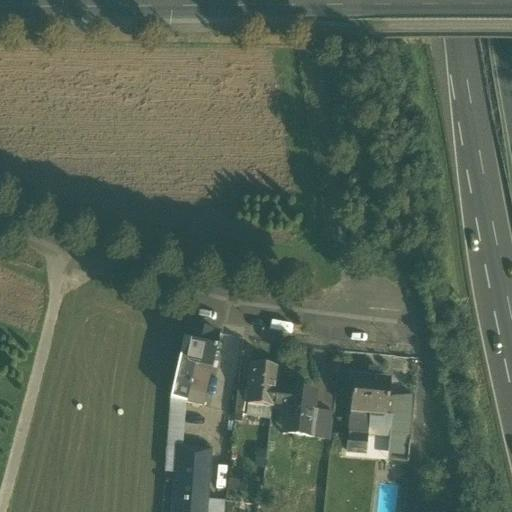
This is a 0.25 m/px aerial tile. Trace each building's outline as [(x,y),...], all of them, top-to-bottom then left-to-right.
[(219,335),(186,329),(178,364),(192,366),(210,370),(211,370),(219,335)] [(192,366),(178,364),(169,401),(184,404),(185,405),(186,403),(193,373),(192,366)] [(193,373),(186,403),(202,407),(210,370),(192,366),(193,373)] [(275,369),(251,366),(249,391),(247,406),(248,406),(271,409),(273,390),(275,369)] [(390,381),(352,378),(349,413),(369,415),(372,419),(381,419),(384,416),(387,417),(390,381)] [(249,391),(237,390),(234,417),(247,418),(248,406),(247,406),(249,391)] [(285,391),(273,390),(271,409),(283,410),(285,391)] [(316,394),(285,391),(283,410),(286,410),(285,424),(296,426),(295,437),(316,439),(318,423),(313,422),(316,394)] [(184,404),(169,401),(166,450),(178,451),(178,450),(180,450),(184,404)] [(369,415),(349,413),(347,436),(367,438),(369,415)] [(398,461),(408,462),(413,420),(387,417),(385,453),(399,455),(398,461)] [(367,438),(347,436),(346,452),(365,454),(367,438)] [(180,450),(178,450),(178,451),(173,511),(205,511),(206,503),(210,453),(180,450)] [(222,511),(223,505),(206,503),(205,511),(222,511)]
